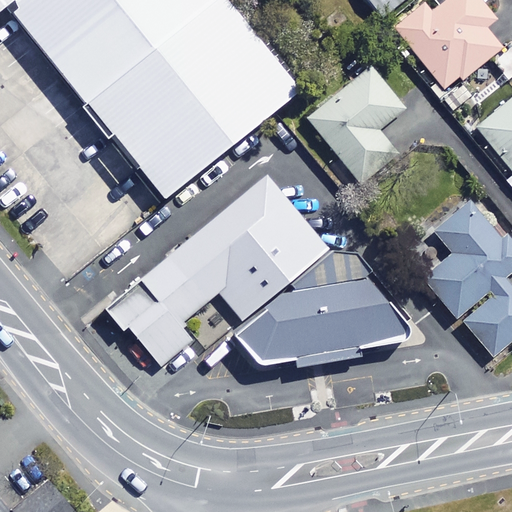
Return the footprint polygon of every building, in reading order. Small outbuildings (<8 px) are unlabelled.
[(0,0),(0,31),(9,24),(38,0),(0,0)] [(300,98),(218,0),(38,0),(9,24),(162,211),(300,98)] [(366,0),(382,19),(405,0),(366,0)] [(485,30),(496,22),(483,6),(490,0),(450,0),(431,16),(425,8),(396,31),(447,94),(501,50),(485,30)] [(404,112),(372,71),(309,121),(361,187),(398,158),(378,133),(404,112)] [(511,80),(508,84),(511,89),(511,101),(477,129),(511,173),(511,80)] [(344,242),(285,171),(195,244),(254,316),(344,242)] [(502,246),(472,208),(436,236),(453,257),(423,280),(489,362),(511,344),(511,289),(505,281),(511,275),(511,244),(509,241),(502,246)] [(222,301),(180,250),(101,314),(157,382),(189,357),(175,340),(222,301)] [(296,367),(298,375),(362,364),(361,356),(413,347),(410,327),(375,281),(287,296),(232,340),(261,373),(296,367)] [(0,511),(78,511),(48,476),(13,506),(0,490),(0,511)]
